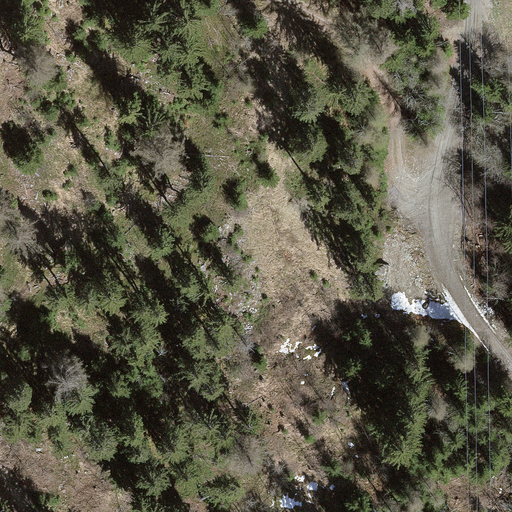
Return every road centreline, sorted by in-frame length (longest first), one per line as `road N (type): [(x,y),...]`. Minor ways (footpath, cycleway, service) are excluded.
road 1 (track): [(422,202),(408,192),(360,62),(274,0)]
road 2 (track): [(471,0),(464,99),(422,202)]
road 3 (track): [(511,371),(457,298),(422,202)]
